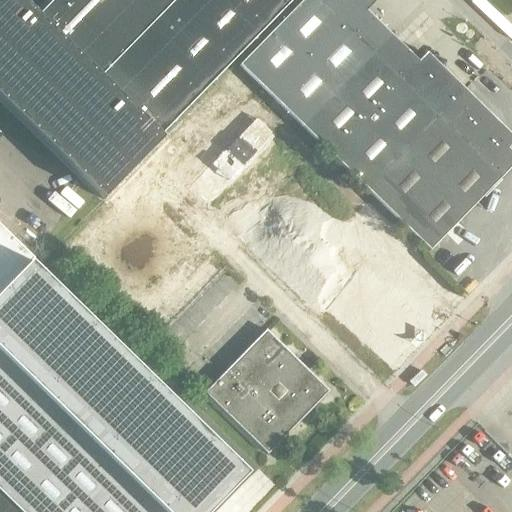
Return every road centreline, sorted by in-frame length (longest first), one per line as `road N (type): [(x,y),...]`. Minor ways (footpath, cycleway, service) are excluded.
road 1 (tertiary): [(511,303),(308,511)]
road 2 (tertiary): [(336,511),(511,334)]
